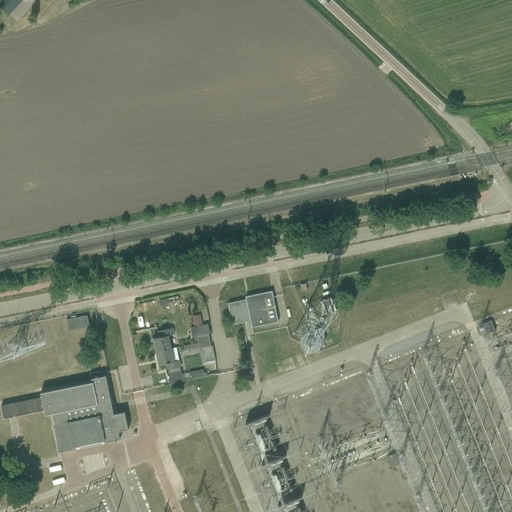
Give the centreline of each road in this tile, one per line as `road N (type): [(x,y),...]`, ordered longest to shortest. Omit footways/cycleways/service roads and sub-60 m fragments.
road 1 (unclassified): [(0,308),(489,206),(511,192)]
road 2 (unclassified): [(324,0),(474,139),(511,192)]
